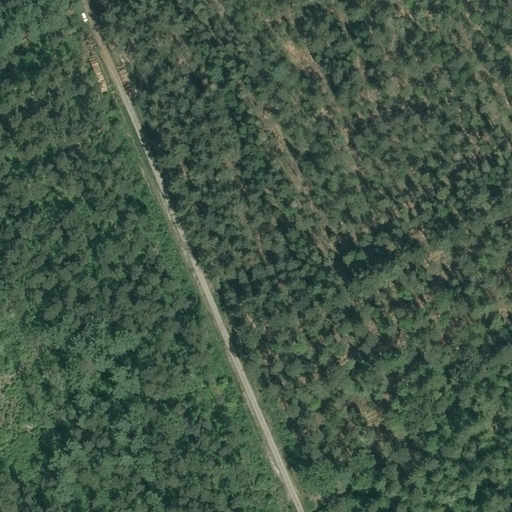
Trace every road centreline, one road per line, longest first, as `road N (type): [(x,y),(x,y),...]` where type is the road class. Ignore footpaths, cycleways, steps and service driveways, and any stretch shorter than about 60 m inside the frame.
road 1 (track): [(79,0),(296,511)]
road 2 (track): [(0,59),(122,0)]
